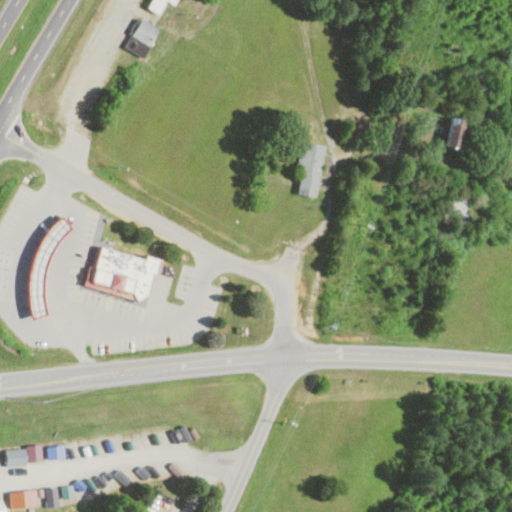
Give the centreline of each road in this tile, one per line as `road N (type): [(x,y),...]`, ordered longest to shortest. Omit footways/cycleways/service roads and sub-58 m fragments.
road 1 (tertiary): [(141,366),(290,354),(511,364)]
road 2 (residential): [(290,354),(324,270),(397,0)]
road 3 (residential): [(224,511),(290,354)]
road 4 (trunk): [(0,115),(68,0)]
